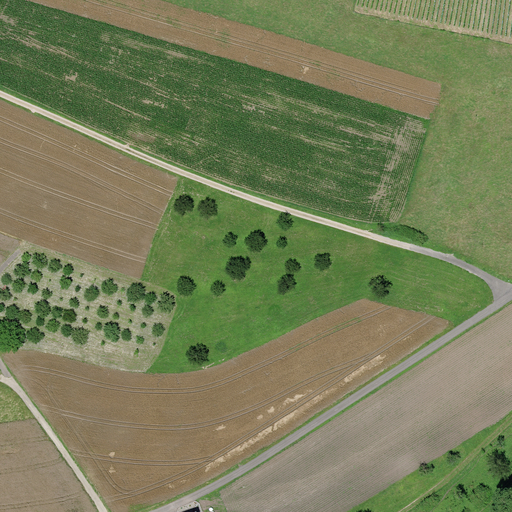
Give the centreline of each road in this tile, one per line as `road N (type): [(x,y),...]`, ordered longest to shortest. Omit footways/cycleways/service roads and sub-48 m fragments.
road 1 (track): [(0,93),(252,197),(446,256),(494,279),(508,297)]
road 2 (track): [(158,511),(229,479),(511,294)]
road 3 (track): [(0,376),(103,511)]
road 4 (track): [(398,511),(511,418)]
